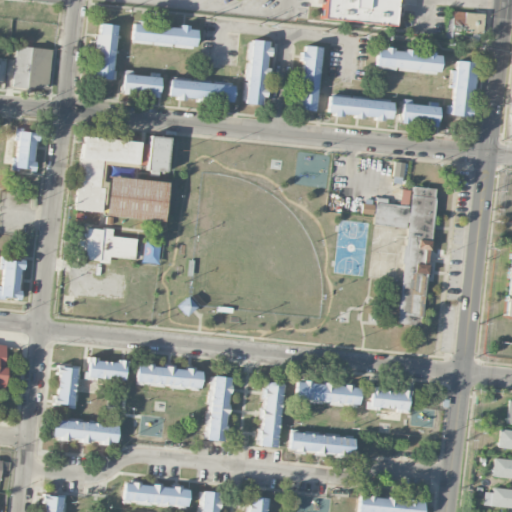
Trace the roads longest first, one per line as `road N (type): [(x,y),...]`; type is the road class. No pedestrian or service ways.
road 1 (residential): [(76,0),(17,511)]
road 2 (tertiary): [(446,511),(504,0)]
road 3 (residential): [(511,376),(0,319)]
road 4 (residential): [(511,157),(0,105)]
road 5 (residential): [(450,475),(393,467),(337,480),(147,455),(96,478),(23,470)]
